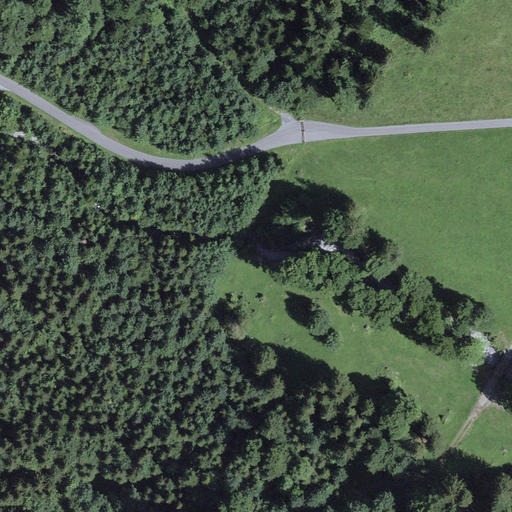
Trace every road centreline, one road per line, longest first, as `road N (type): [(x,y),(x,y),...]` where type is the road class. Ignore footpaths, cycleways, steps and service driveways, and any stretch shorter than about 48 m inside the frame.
road 1 (unclassified): [(0,80),(121,150),(172,165),(304,134),(511,122)]
road 2 (track): [(298,135),(171,0)]
road 3 (track): [(306,511),(413,480),(435,468),(451,444)]
